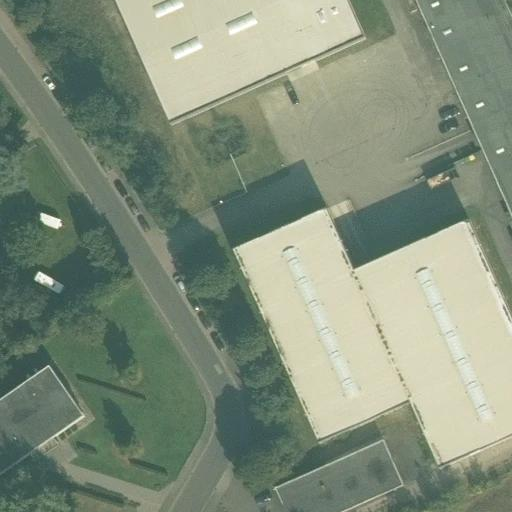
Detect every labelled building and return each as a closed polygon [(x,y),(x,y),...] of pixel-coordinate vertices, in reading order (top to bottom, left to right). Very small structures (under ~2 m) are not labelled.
[(118,0),(171,120),(365,35),(349,0),(118,0)] [(511,20),(503,0),(414,0),(511,220),(511,20)] [(409,409),(351,276),(323,212),(234,251),(319,448),(409,409)] [(438,476),(511,444),(511,316),(472,224),(351,276),(409,409),(438,476)] [(4,312),(0,314),(0,326),(0,327),(10,320),(4,312)] [(51,372),(0,408),(0,478),(2,482),(86,422),(51,372)] [(383,442),(275,490),(284,511),(346,511),(403,487),(383,442)]
